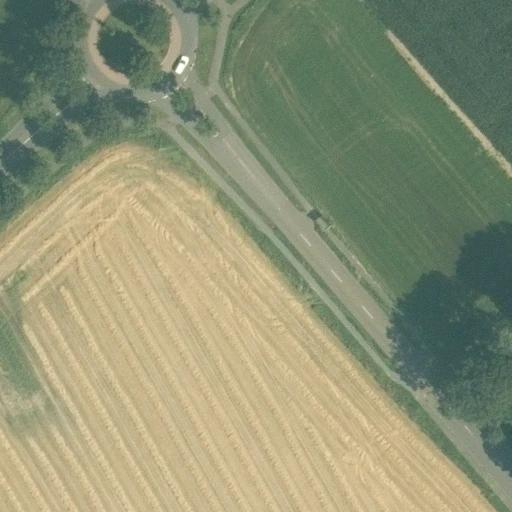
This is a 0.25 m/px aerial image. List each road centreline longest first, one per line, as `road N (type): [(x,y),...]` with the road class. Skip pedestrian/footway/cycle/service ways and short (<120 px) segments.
road 1 (tertiary): [(511,481),(294,228)]
road 2 (tertiary): [(294,228),(200,103),(185,51)]
road 3 (tertiary): [(149,90),(294,228)]
road 4 (secondary): [(0,174),(110,88)]
road 5 (secondary): [(81,54),(0,158)]
